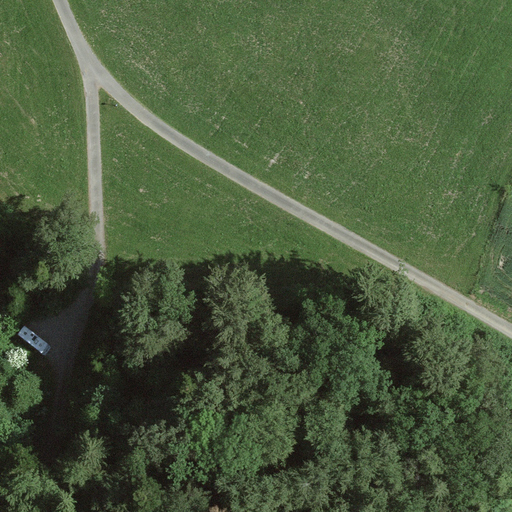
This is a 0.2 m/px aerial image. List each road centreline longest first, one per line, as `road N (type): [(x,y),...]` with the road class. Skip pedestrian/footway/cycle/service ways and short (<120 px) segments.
road 1 (track): [(59,0),(91,67),(126,104),(197,154),(511,332)]
road 2 (track): [(91,67),(95,251),(63,395),(52,511)]
